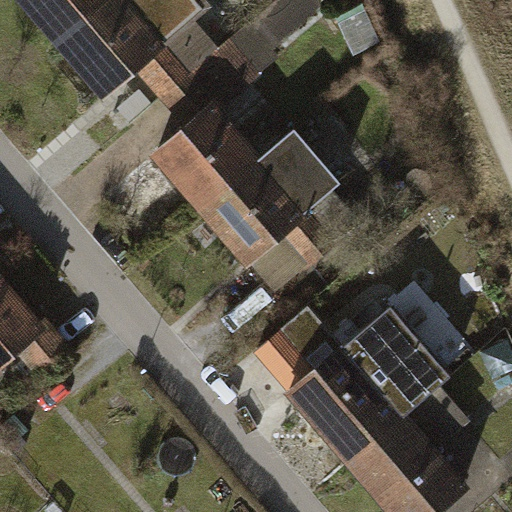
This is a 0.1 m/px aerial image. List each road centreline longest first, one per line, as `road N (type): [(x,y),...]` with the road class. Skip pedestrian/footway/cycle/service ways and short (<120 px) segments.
road 1 (residential): [(0,178),(291,511)]
road 2 (track): [(443,0),(511,157)]
